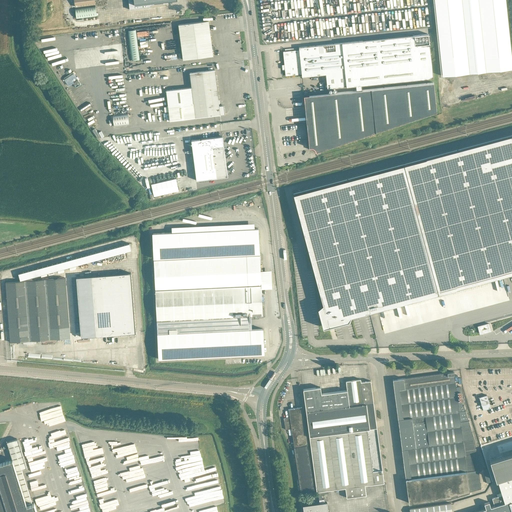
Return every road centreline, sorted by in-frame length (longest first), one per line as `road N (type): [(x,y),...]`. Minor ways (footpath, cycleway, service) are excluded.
road 1 (secondary): [(284,298),(248,11)]
road 2 (unclassified): [(0,369),(221,390)]
road 3 (unclassified): [(398,511),(378,357)]
road 4 (unclassified): [(378,357),(511,353)]
